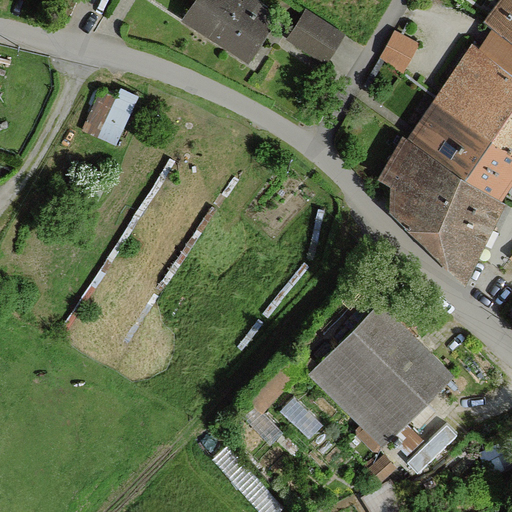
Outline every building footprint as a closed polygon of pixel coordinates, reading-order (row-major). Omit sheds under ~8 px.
[(244,0),(197,0),(187,17),(250,58),(276,19),(266,13),(270,6),(260,0),(247,0),(247,2),(244,0)] [(497,28),(482,47),(511,69),(511,0),(502,0),(487,21),(497,28)] [(345,33),(309,10),(292,37),(328,60),(345,33)] [(412,41),(397,32),(383,55),(402,69),(416,44),(412,41)] [(478,44),(411,138),(499,195),(511,175),(511,69),(482,47),(478,44)] [(127,140),(144,88),(124,82),(122,89),(104,83),(89,128),(127,140)] [(393,206),(464,276),(503,198),(499,195),(411,138),(407,136),(383,175),(395,182),(393,206)] [(384,304),(315,373),(387,445),(456,375),(384,304)] [(473,355),(463,364),(480,383),(490,374),(473,355)] [(397,465),(386,454),(369,470),(379,481),(397,465)] [(392,479),(364,495),(373,511),(407,511),(411,510),(392,479)]
